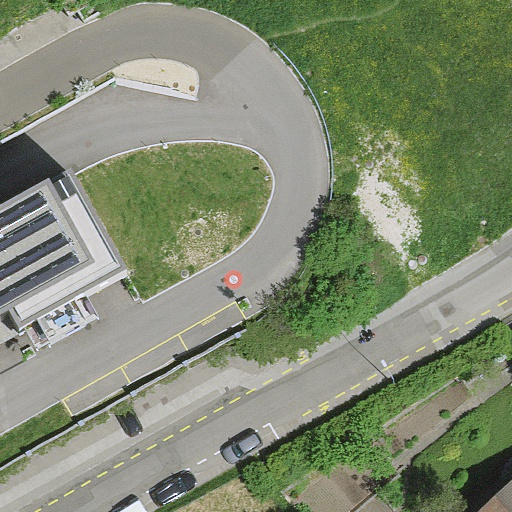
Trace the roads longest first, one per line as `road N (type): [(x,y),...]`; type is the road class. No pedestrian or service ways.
road 1 (residential): [(0,97),(130,36),(181,35),(230,52),(271,85),(292,122),(302,164),(296,213),(274,248),(227,289),(0,414)]
road 2 (residential): [(511,264),(76,511)]
